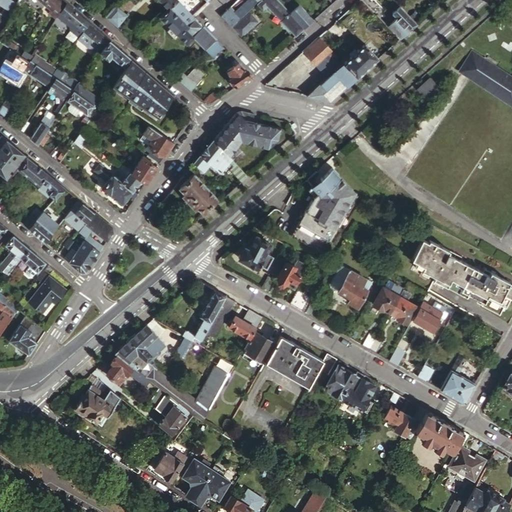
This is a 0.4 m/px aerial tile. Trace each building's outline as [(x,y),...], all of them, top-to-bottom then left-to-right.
[(18,0),(0,0),(0,13),(5,17),(7,18),(17,4),(18,0)] [(61,10),(66,2),(63,0),(41,0),(51,9),(49,12),(56,18),(58,15),(61,10)] [(193,36),(205,49),(216,39),(193,16),(192,15),(196,11),(191,6),(188,10),(177,0),(176,0),(167,8),(158,16),(170,28),(177,35),(185,44),(193,36)] [(159,0),(167,8),(176,0),(159,0)] [(295,36),(304,29),(295,19),(290,13),(280,1),(278,0),(263,0),(283,22),(295,36)] [(376,0),(364,0),(379,17),(382,15),(383,16),(385,14),(384,13),(386,11),(376,0)] [(90,23),(66,2),(61,10),(58,15),(71,27),(71,30),(79,37),(85,30),(90,23)] [(304,29),(313,20),(299,4),(290,13),(295,19),(304,29)] [(114,6),(107,13),(118,25),(126,18),(114,6)] [(221,15),(231,26),(240,18),(230,6),(221,15)] [(388,26),(400,40),(417,24),(400,6),(392,13),(404,26),(400,30),(393,22),(388,26)] [(233,27),(241,37),(257,22),(249,13),(233,27)] [(344,62),(358,78),(380,58),(366,43),(373,37),(352,13),(342,21),(363,45),(344,62)] [(129,37),(132,40),(141,31),(130,20),(120,30),(129,37)] [(105,47),(110,40),(90,23),(85,30),(105,47)] [(174,38),(177,35),(170,28),(167,31),(174,38)] [(326,30),(320,36),(330,47),(337,41),(326,30)] [(320,36),(302,51),(315,65),(332,50),(330,47),(320,36)] [(216,39),(205,49),(213,57),(224,47),(216,39)] [(126,68),(132,59),(110,40),(105,47),(102,51),(109,59),(112,55),(126,68)] [(326,77),(343,62),(332,50),(315,65),(326,77)] [(511,104),(511,107),(511,75),(496,65),(498,62),(472,51),(459,73),(468,78),(511,103),(511,104)] [(14,85),(24,69),(29,61),(22,56),(15,67),(2,59),(0,62),(0,69),(9,75),(6,79),(14,85)] [(50,87),(57,77),(53,74),(31,58),(29,61),(24,69),(50,87)] [(174,96),(132,59),(126,68),(113,86),(159,118),(174,96)] [(251,75),(238,62),(233,65),(231,62),(226,65),(228,68),(226,69),(231,76),(228,78),(234,87),(235,86),(251,75)] [(331,102),(358,78),(344,62),(343,62),(326,77),(306,96),(331,102)] [(175,77),(191,91),(206,73),(197,65),(186,76),(181,71),(175,77)] [(57,107),(61,110),(68,99),(75,90),(57,77),(50,87),(47,90),(51,92),(54,88),(58,91),(65,96),(62,100),(57,107)] [(436,85),(430,77),(417,89),(424,96),(436,85)] [(511,107),(468,78),(406,176),(501,240),(511,222),(511,107)] [(79,84),(75,90),(78,92),(83,86),(79,84)] [(93,103),(97,97),(83,86),(78,92),(93,103)] [(75,90),(68,99),(79,108),(92,117),(99,107),(93,103),(78,92),(75,90)] [(65,96),(58,91),(55,95),(62,100),(65,96)] [(211,103),(218,98),(213,91),(201,99),(205,103),(211,103)] [(99,107),(103,101),(97,97),(93,103),(99,107)] [(245,119),(236,111),(214,138),(229,155),(239,144),(238,143),(242,140),(258,144),(258,145),(268,147),(277,138),(280,127),(263,123),(245,119)] [(30,138),(37,144),(45,132),(53,121),(45,115),(30,138)] [(79,127),(82,130),(89,121),(85,118),(79,127)] [(16,126),(20,130),(24,124),(20,120),(16,126)] [(24,124),(20,130),(23,132),(29,122),(27,120),(24,124)] [(159,163),(173,142),(149,125),(142,134),(151,139),(148,145),(152,148),(148,155),(159,163)] [(90,138),(82,131),(73,142),(81,149),(90,138)] [(37,144),(50,155),(55,148),(59,142),(45,132),(37,144)] [(25,155),(1,134),(0,134),(0,170),(6,176),(4,180),(8,183),(18,167),(25,155)] [(241,181),(248,175),(229,155),(214,138),(193,162),(202,170),(209,162),(219,171),(225,164),(241,181)] [(55,148),(50,155),(53,157),(59,150),(55,148)] [(141,180),(145,184),(157,166),(149,161),(150,160),(143,154),(131,172),(141,180)] [(64,187),(25,155),(18,167),(39,185),(37,187),(47,195),(49,193),(55,198),(64,187)] [(101,177),(106,170),(99,164),(93,171),(101,177)] [(354,192),(332,166),(312,184),(318,191),(314,194),(291,234),(320,251),(354,192)] [(112,174),(106,170),(101,177),(103,179),(106,181),(112,174)] [(141,180),(131,172),(128,170),(120,181),(133,190),(141,180)] [(190,199),(205,186),(193,172),(178,185),(190,199)] [(133,190),(120,181),(112,174),(106,181),(103,179),(101,182),(103,184),(100,188),(101,189),(97,194),(103,199),(107,194),(109,195),(110,194),(122,204),(133,190)] [(201,211),(216,198),(205,186),(190,199),(201,211)] [(94,212),(79,199),(63,219),(79,231),(94,212)] [(36,218),(42,212),(37,208),(23,223),(28,227),(36,218)] [(111,227),(94,212),(79,231),(85,236),(87,234),(91,228),(106,240),(112,232),(111,227)] [(36,218),(28,227),(44,241),(52,232),(36,218)] [(103,246),(87,234),(85,236),(83,239),(99,251),(103,246)] [(28,248),(12,235),(5,244),(20,258),(28,248)] [(266,267),(272,256),(265,252),(270,242),(256,235),(249,248),(246,247),(242,248),(239,254),(240,258),(256,267),(259,263),(266,267)] [(68,242),(72,246),(75,242),(69,237),(64,242),(66,244),(68,242)] [(511,296),(511,285),(500,279),(499,281),(495,278),(497,274),(484,267),(482,270),(459,258),(458,260),(453,257),(456,253),(429,238),(428,240),(422,237),(412,257),(424,263),(422,267),(435,274),(433,277),(447,284),(446,285),(467,296),(469,292),(483,300),(481,303),(499,313),(502,307),(503,308),(505,304),(504,304),(508,295),(511,296)] [(75,250),(91,262),(99,251),(83,239),(75,250)] [(57,252),(67,261),(73,253),(70,250),(63,245),(57,252)] [(45,262),(28,248),(20,258),(37,272),(45,262)] [(73,253),(67,261),(80,272),(85,271),(91,262),(75,250),(73,253)] [(294,265),(285,260),(276,277),(285,282),(286,282),(293,286),(305,265),(297,260),(294,265)] [(357,306),(370,284),(349,272),(337,290),(350,297),(347,301),(357,306)] [(260,287),(267,291),(270,287),(272,283),(274,280),(267,275),(260,287)] [(65,289),(48,276),(28,301),(42,312),(51,300),(54,303),(65,289)] [(372,304),(388,312),(398,295),(382,286),(372,304)] [(181,335),(198,344),(206,329),(225,296),(214,289),(199,315),(203,318),(194,334),(185,329),(181,335)] [(289,303),(302,311),(311,297),(297,289),(289,303)] [(431,294),(427,292),(421,300),(426,303),(431,294)] [(15,307),(0,295),(0,300),(15,312),(17,309),(15,307)] [(398,295),(388,312),(406,322),(416,305),(398,295)] [(233,300),(225,296),(206,329),(215,334),(233,300)] [(321,302),(313,297),(305,312),(312,316),(321,302)] [(12,316),(14,313),(15,312),(0,300),(0,308),(3,311),(11,317),(12,316)] [(426,303),(421,300),(411,318),(431,330),(438,318),(441,312),(426,303)] [(261,316),(248,309),(242,319),(234,315),(228,326),(249,338),(253,330),(261,316)] [(0,321),(5,326),(11,317),(3,311),(0,315),(0,321)] [(28,354),(44,331),(32,321),(26,328),(19,324),(8,340),(28,354)] [(137,369),(202,419),(209,409),(192,396),(146,361),(164,344),(145,324),(114,352),(117,355),(136,370),(137,370),(137,369)] [(253,330),(249,338),(242,350),(264,362),(273,347),(274,347),(276,343),(253,330)] [(361,344),(368,348),(376,335),(369,331),(361,344)] [(376,335),(368,348),(375,352),(382,339),(376,335)] [(280,336),(276,343),(274,347),(273,347),(264,362),(263,364),(306,389),(318,368),(317,367),(322,359),(280,336)] [(404,349),(396,344),(387,359),(395,364),(404,349)] [(335,358),(326,353),(322,359),(317,367),(318,368),(327,373),(335,358)] [(456,364),(460,367),(465,358),(458,354),(438,388),(460,400),(464,398),(474,382),(453,370),(456,364)] [(145,385),(150,380),(137,370),(136,370),(117,355),(111,362),(112,364),(106,373),(119,384),(125,377),(122,375),(124,373),(127,375),(129,373),(145,385)] [(340,397),(354,373),(337,363),(324,388),(340,397)] [(432,369),(422,363),(416,375),(425,380),(432,369)] [(474,382),(477,376),(460,367),(456,364),(453,370),(474,382)] [(511,369),(506,379),(505,378),(504,380),(505,381),(502,386),(511,391),(511,369)] [(364,375),(355,370),(354,373),(340,397),(366,412),(372,401),(366,398),(374,384),(362,377),(364,375)] [(107,386),(95,376),(90,384),(103,392),(107,386)] [(101,425),(120,397),(107,386),(103,392),(90,384),(81,397),(80,397),(74,406),(74,408),(101,425)] [(399,395),(392,391),(388,398),(394,402),(399,395)] [(173,437),(191,415),(181,406),(180,407),(167,396),(158,411),(168,418),(161,426),(173,437)] [(392,429),(403,435),(413,418),(412,417),(390,404),(382,418),(394,425),(392,429)] [(420,419),(425,410),(418,406),(413,415),(420,419)] [(462,431),(425,410),(420,419),(414,430),(421,434),(419,439),(428,444),(430,439),(434,442),(431,446),(440,451),(443,446),(451,451),(456,443),(463,431),(462,431)] [(414,430),(420,419),(413,415),(412,417),(413,418),(403,435),(409,439),(414,430)] [(469,434),(463,431),(456,443),(459,445),(447,465),(473,479),(484,459),(474,453),(473,455),(467,452),(468,450),(462,446),(469,434)] [(159,446),(148,462),(153,466),(164,449),(175,457),(178,451),(186,456),(190,451),(173,440),(167,435),(159,446)] [(171,479),(183,462),(175,457),(164,449),(153,466),(162,473),(171,479)] [(183,462),(186,456),(178,451),(175,457),(183,462)] [(184,493),(192,498),(211,469),(207,466),(209,462),(203,458),(200,462),(193,457),(181,474),(189,480),(190,484),(184,493)] [(80,473),(85,464),(76,458),(71,467),(80,473)] [(192,498),(199,502),(205,494),(209,493),(218,498),(229,481),(222,476),(224,472),(218,467),(215,471),(211,469),(192,498)] [(484,491),(474,485),(464,503),(474,509),(474,510),(477,511),(502,511),(508,502),(508,501),(502,498),(502,497),(486,487),(484,491)] [(122,500),(127,493),(121,488),(116,496),(122,500)] [(324,497),(326,494),(316,489),(300,511),(314,511),(322,501),(325,503),(327,499),(324,497)] [(252,511),(257,505),(242,495),(239,500),(230,494),(223,505),(223,506),(222,508),(223,509),(223,510),(226,511),(231,511),(232,511),(233,511),(252,511)]
